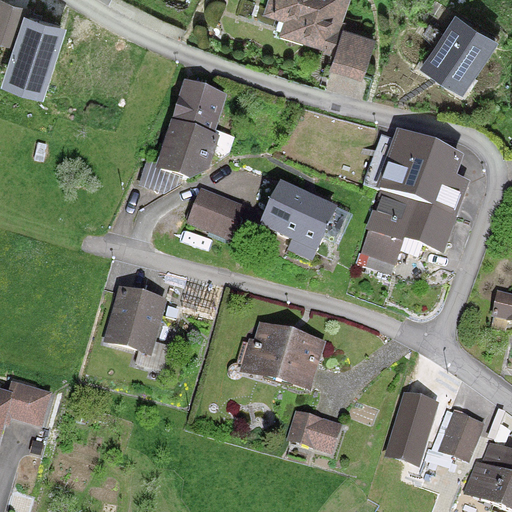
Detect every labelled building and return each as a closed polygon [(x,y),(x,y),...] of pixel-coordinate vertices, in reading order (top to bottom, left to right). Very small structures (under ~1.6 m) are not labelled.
[(9,0),(0,0),(0,33),(16,39),(4,74),(43,87),(65,17),(9,0)] [(271,0),(268,12),(289,18),(284,32),(327,46),(341,0),(271,0)] [(495,31),(456,7),(423,61),(462,85),(495,31)] [(371,41),(342,32),(331,67),(360,76),(371,41)] [(186,93),(173,132),(207,141),(219,104),(212,102),(214,97),(207,94),(205,100),(186,93)] [(213,143),(207,141),(173,132),(159,174),(186,183),(202,172),(207,159),(217,163),(225,156),(230,142),(215,137),(213,143)] [(382,197),(449,223),(462,188),(456,186),(457,181),(452,179),(457,167),(399,142),(392,161),(373,154),(368,169),(386,176),(379,195),(382,197)] [(260,230),(315,256),(332,219),(277,194),(260,230)] [(437,254),(449,223),(382,197),(368,234),(370,235),(364,250),(393,262),(401,240),(437,254)] [(237,219),(199,203),(190,225),(228,240),(237,219)] [(159,308),(121,297),(107,344),(146,355),(159,308)] [(511,301),(496,298),(491,320),(511,325),(511,301)] [(318,350),(261,333),(250,371),(306,388),(318,350)] [(0,427),(3,418),(38,428),(46,399),(10,389),(6,402),(0,400),(0,427)] [(418,465),(433,409),(406,402),(391,458),(418,465)] [(470,456),(481,428),(453,417),(442,445),(470,456)] [(309,449),(317,425),(297,419),(290,443),(309,449)] [(467,497),(504,511),(511,511),(511,456),(489,448),(481,468),(478,468),(467,497)]
